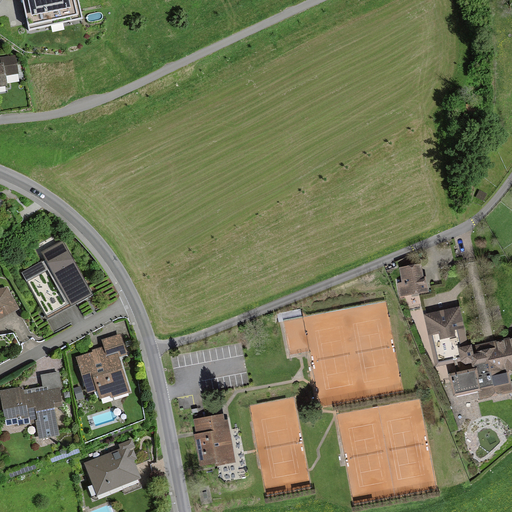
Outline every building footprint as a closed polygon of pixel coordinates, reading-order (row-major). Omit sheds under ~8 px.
[(78,0),(24,0),(31,30),(83,19),(78,0)] [(2,65),(0,65),(0,86),(6,85),(4,76),(17,74),(14,56),(1,58),(2,65)] [(87,313),(82,302),(92,297),(62,236),(40,247),(45,258),(26,267),(56,328),(87,313)] [(395,280),(398,300),(431,294),(427,275),(423,276),(421,265),(400,269),(402,279),(395,280)] [(0,320),(20,310),(8,288),(0,288),(0,320)] [(460,348),(470,346),(460,305),(422,314),(434,366),(462,360),(460,348)] [(511,334),(470,346),(460,348),(462,360),(466,371),(447,376),(451,390),(473,385),(477,400),(511,391),(511,385),(509,376),(511,374),(511,334)] [(104,342),(107,350),(86,356),(86,358),(78,360),(89,392),(96,389),(98,389),(102,401),(129,393),(117,357),(125,354),(120,338),(104,342)] [(59,436),(54,409),(64,407),(60,386),(23,393),(22,387),(0,390),(0,395),(7,429),(35,423),(38,440),(59,436)] [(195,421),(203,465),(232,459),(224,416),(195,421)] [(122,451),(86,465),(98,495),(139,479),(127,450),(133,447),(131,441),(120,446),(122,451)]
